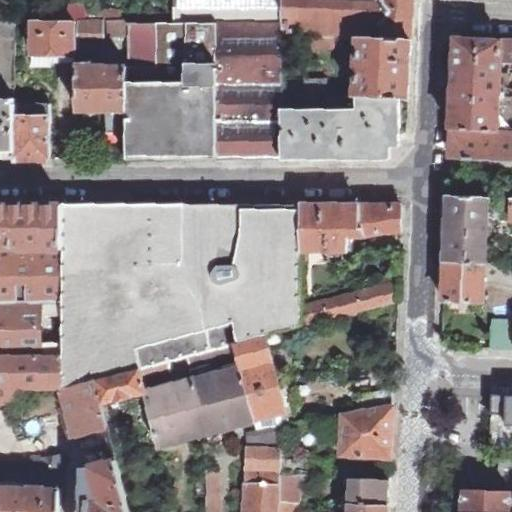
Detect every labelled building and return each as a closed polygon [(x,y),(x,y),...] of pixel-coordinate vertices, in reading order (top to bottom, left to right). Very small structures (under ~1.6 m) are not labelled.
[(173,0),(174,12),(173,21),(222,21),(284,21),(284,0),(173,0)] [(359,36),(417,38),(418,0),(284,0),(284,21),(284,35),(359,36)] [(78,19),(80,19),(80,7),(59,7),(58,19),(76,19),(78,19)] [(106,19),(128,19),(128,9),(85,9),(85,19),(101,19),(106,19)] [(130,12),(128,23),(173,21),(174,12),(130,12)] [(0,37),(16,37),(16,19),(0,19),(0,37)] [(76,58),(76,19),(58,19),(34,19),(34,51),(61,51),(61,58),(76,58)] [(101,41),(101,19),(85,19),(80,19),(78,19),(78,51),(90,51),(90,41),(101,41)] [(106,35),(122,35),(127,35),(128,19),(106,19),(106,35)] [(173,21),(128,23),(129,64),(128,82),(224,82),(222,21),(173,21)] [(222,21),(224,82),(285,81),(284,35),(284,21),(222,21)] [(363,94),(406,94),(417,94),(417,38),(359,36),(358,94),(363,94)] [(511,41),(457,38),(453,129),(511,131),(511,41)] [(128,82),(129,64),(101,65),(101,61),(78,61),(78,108),(99,108),(105,108),(128,108),(128,82)] [(305,90),(327,90),(327,77),(306,77),(305,90)] [(285,81),(224,82),(224,119),(286,119),(286,107),(285,81)] [(224,82),(128,82),(128,108),(129,131),(129,158),(224,158),(224,119),(224,82)] [(286,157),(398,156),(397,144),(406,144),(406,94),(363,94),(363,106),(330,107),(286,107),(286,119),(286,157)] [(0,158),(15,159),(15,102),(15,98),(0,97),(0,158)] [(15,159),(51,159),(51,102),(15,102),(15,159)] [(128,108),(105,108),(105,131),(129,131),(128,108)] [(286,119),(224,119),(224,158),(286,157),(286,119)] [(511,131),(453,129),(452,157),(511,159),(511,131)] [(490,197),(450,195),(447,261),(487,263),(489,220),(493,220),(493,215),(489,215),(490,197)] [(0,247),(65,248),(65,204),(0,203),(0,247)] [(286,329),(303,325),(303,305),(304,250),(304,205),(114,204),(65,204),(65,248),(64,386),(96,378),(139,367),(167,360),(186,356),(194,354),(235,343),(286,329)] [(304,205),(304,250),(349,249),(349,236),(365,235),(403,229),(403,205),(304,205)] [(65,248),(0,247),(0,402),(10,400),(64,386),(65,248)] [(487,263),(447,261),(445,300),(485,301),(487,263)] [(382,288),(400,283),(401,272),(379,278),(382,288)] [(400,300),(400,283),(382,288),(372,290),(371,287),(303,305),(303,325),(400,300)] [(491,349),(511,349),(511,315),(492,315),(491,349)] [(286,329),(235,343),(237,354),(240,366),(254,420),(280,414),(281,416),(295,413),(285,375),(272,378),(264,349),(289,342),(286,329)] [(194,354),(197,364),(237,354),(235,343),(194,354)] [(186,356),(189,366),(197,364),(194,354),(186,356)] [(189,366),(186,356),(167,360),(170,371),(189,366)] [(139,367),(142,378),(170,371),(167,360),(139,367)] [(206,433),(254,420),(240,366),(224,371),(222,367),(218,369),(219,372),(211,374),(209,366),(190,371),(192,379),(206,433)] [(139,367),(96,378),(101,401),(145,390),(142,378),(139,367)] [(96,378),(64,386),(10,400),(20,439),(45,433),(39,413),(41,413),(46,415),(58,412),(63,402),(65,401),(74,434),(103,427),(105,432),(109,431),(101,401),(96,378)] [(159,445),(206,433),(192,379),(178,382),(177,379),(172,380),(173,384),(163,386),(162,383),(157,384),(158,387),(145,390),(159,445)] [(360,394),(362,409),(395,404),(396,388),(360,394)] [(395,404),(362,409),(342,412),(340,454),(392,456),(395,405),(395,404)] [(247,468),(281,469),(281,456),(283,423),(247,431),(248,449),(247,468)] [(492,450),(510,450),(511,439),(511,432),(493,431),(492,450)] [(53,461),(52,467),(62,467),(63,453),(53,454),(53,461)] [(53,461),(53,454),(20,459),(21,466),(53,461)] [(281,469),(281,473),(307,474),(308,458),(281,456),(281,469)] [(80,511),(129,511),(116,459),(82,467),(80,511)] [(281,473),(281,469),(247,468),(244,511),(279,511),(280,502),(280,491),(281,473)] [(206,472),(206,511),(221,511),(222,471),(206,472)] [(281,473),(280,491),(299,491),(307,491),(307,474),(281,473)] [(334,511),(389,511),(391,478),(353,476),(352,504),(346,504),(345,509),(335,509),(334,511)] [(0,511),(60,511),(61,489),(0,485),(0,511)] [(510,511),(511,492),(466,490),(464,511),(510,511)] [(280,491),(280,502),(299,503),(299,491),(280,491)] [(280,502),(279,511),(298,511),(299,503),(280,502)]
